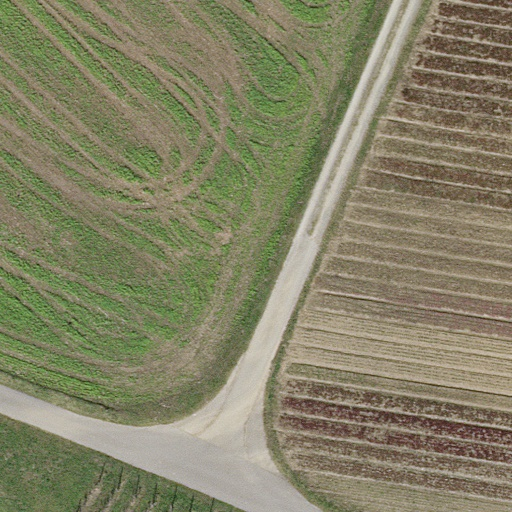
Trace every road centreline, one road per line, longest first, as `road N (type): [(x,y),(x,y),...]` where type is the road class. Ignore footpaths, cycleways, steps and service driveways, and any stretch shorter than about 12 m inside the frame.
road 1 (track): [(212,481),(422,0)]
road 2 (track): [(0,396),(287,511)]
